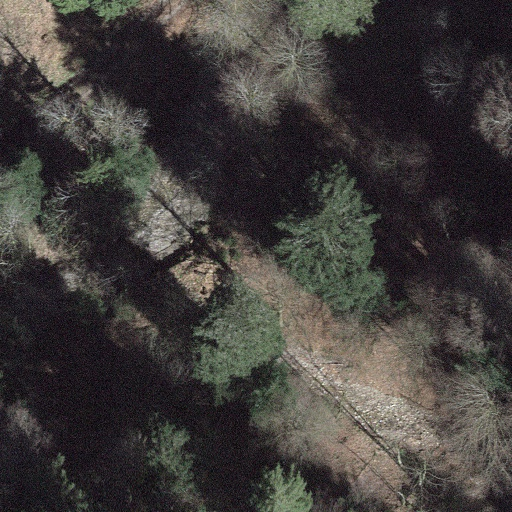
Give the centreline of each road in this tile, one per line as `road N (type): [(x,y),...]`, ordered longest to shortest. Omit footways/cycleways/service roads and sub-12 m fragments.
road 1 (track): [(461,76),(249,257),(141,329),(0,391)]
road 2 (track): [(0,155),(180,0)]
